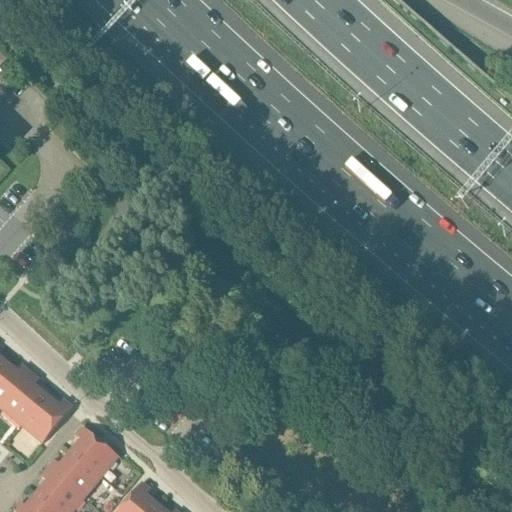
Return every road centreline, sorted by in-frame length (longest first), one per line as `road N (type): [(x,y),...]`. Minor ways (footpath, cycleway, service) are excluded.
road 1 (motorway): [(160,0),(511,311)]
road 2 (motorway): [(511,173),(315,0)]
road 3 (residential): [(0,253),(48,199),(53,181),(43,145),(0,103)]
road 4 (residential): [(208,511),(90,404)]
road 5 (residential): [(2,511),(90,404)]
road 6 (residential): [(90,404),(0,321)]
